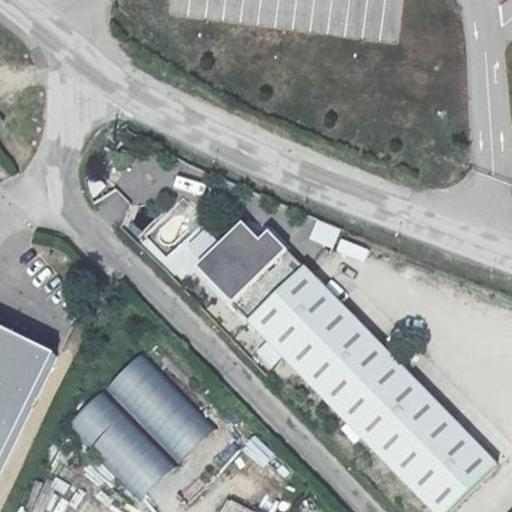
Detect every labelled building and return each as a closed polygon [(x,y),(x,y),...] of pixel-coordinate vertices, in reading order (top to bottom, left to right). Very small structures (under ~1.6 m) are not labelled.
[(96,204),(112,230),(134,217),(118,191),(96,204)] [(332,250),(340,230),(316,221),(308,241),(332,250)] [(200,262),(285,352),(436,511),(445,511),(497,463),(341,299),(272,227),(253,245),(236,227),(200,262)] [(0,475),(56,356),(0,328),(0,475)] [(145,355),(108,389),(177,463),(214,429),(145,355)] [(105,393),(71,424),(140,498),(174,467),(105,393)]
